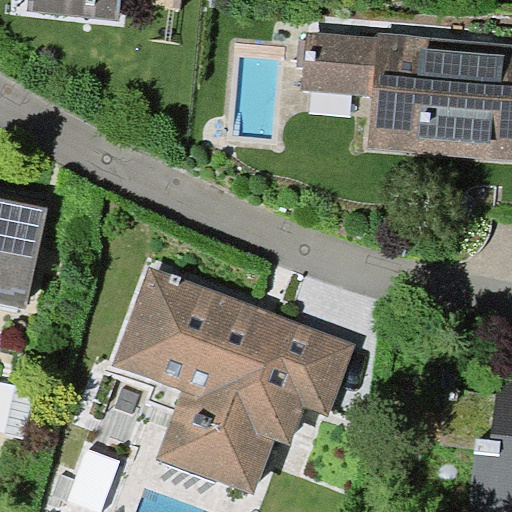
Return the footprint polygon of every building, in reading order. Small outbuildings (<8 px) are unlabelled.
[(29,0),(28,10),(118,20),(119,0),(29,0)] [(373,96),(378,37),(308,32),(302,90),(373,96)] [(369,148),(511,159),(511,44),(378,33),(378,37),(373,96),(369,148)] [(0,302),(26,308),(50,197),(0,186),(0,302)] [(155,457),(253,493),(273,439),(290,446),(304,407),(328,415),(356,344),(149,266),(112,365),(180,390),(155,457)] [(476,438),(469,511),(511,511),(511,379),(498,378),(491,438),(476,438)]
